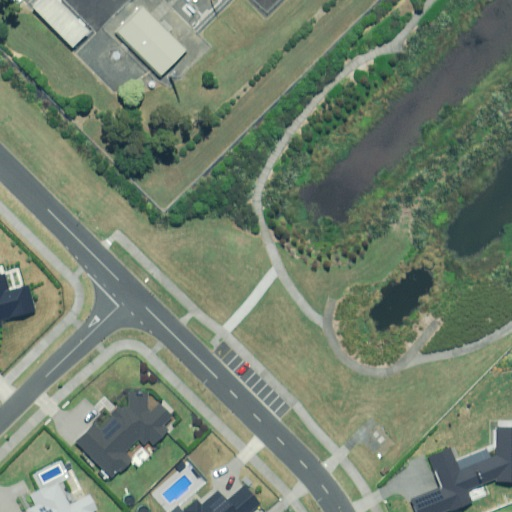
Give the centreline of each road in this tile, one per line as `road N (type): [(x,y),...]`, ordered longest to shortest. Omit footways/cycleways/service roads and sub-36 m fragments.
road 1 (residential): [(132,293),(312,465),(343,511)]
road 2 (residential): [(0,160),(132,293)]
road 3 (residential): [(0,422),(132,293)]
